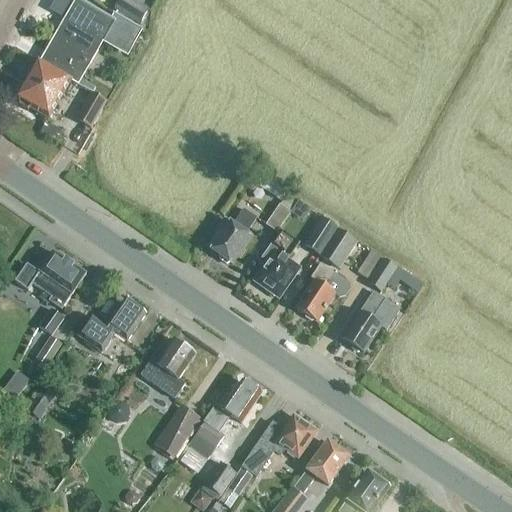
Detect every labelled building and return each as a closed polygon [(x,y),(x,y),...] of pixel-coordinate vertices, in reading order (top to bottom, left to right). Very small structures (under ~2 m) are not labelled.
[(41,63),(70,82),(72,83),(79,87),(102,46),(127,59),(142,33),(113,16),(111,21),(74,0),(56,0),(49,13),(64,22),(40,62),(41,63)] [(140,26),(149,11),(129,0),(119,0),(113,11),(140,26)] [(49,124),(72,83),(70,82),(41,63),(40,62),(39,64),(37,63),(13,103),(20,107),(20,111),(27,114),(30,113),(49,124)] [(92,131),(106,103),(91,94),(76,121),(92,131)] [(277,235),(291,214),(279,206),(265,227),(277,235)] [(245,237),(256,221),(243,212),(232,228),(224,223),(216,236),(219,238),(210,252),(219,259),(219,262),(226,267),(229,265),(232,267),(250,241),(245,237)] [(320,260),(338,232),(337,232),(337,231),(322,221),(304,249),(320,260)] [(338,232),(320,260),(339,273),(357,245),(338,232)] [(291,284),(297,276),(295,275),(296,272),(285,265),(298,247),(280,235),(259,266),(266,271),(257,284),(266,291),(265,293),(273,299),(275,297),(278,299),(289,283),(291,284)] [(27,267),(15,285),(27,293),(31,287),(51,300),(49,304),(52,306),(54,303),(63,309),(71,298),(86,278),(53,255),(39,275),(27,267)] [(382,262),(370,282),(368,286),(382,295),(397,270),(382,262)] [(345,300),(350,292),(349,287),(320,267),(310,281),(314,284),(296,312),(305,318),(305,320),(311,324),(314,324),(317,326),(335,299),(339,301),(345,300)] [(386,334),(400,312),(373,295),(360,315),(361,316),(343,343),(351,348),(351,351),(357,355),(360,354),(363,356),(380,330),(386,334)] [(128,312),(122,308),(106,330),(91,319),(78,338),(101,353),(114,335),(126,344),(145,318),(130,308),(128,312)] [(38,330),(51,339),(63,321),(50,312),(38,330)] [(47,368),(61,346),(49,339),(36,362),(47,368)] [(174,404),(184,389),(177,384),(195,358),(193,357),(194,352),(187,347),(183,349),(173,343),(163,358),(159,355),(152,366),(151,366),(140,380),(174,404)] [(17,374),(0,395),(13,405),(30,384),(17,374)] [(61,386),(51,379),(46,386),(45,385),(26,413),(39,422),(58,395),(56,394),(61,386)] [(240,426),(260,398),(242,385),(229,402),(225,399),(218,409),(215,407),(202,425),(203,425),(187,447),(206,461),(222,438),(217,435),(229,418),(240,426)] [(174,463),(202,423),(180,408),(153,448),(174,463)] [(315,435),(294,421),(285,434),(273,426),(240,471),(256,481),(274,455),(280,460),(286,452),(298,460),(315,435)] [(336,453),(327,447),(308,474),(307,473),(294,492),(303,498),(316,480),(328,489),(348,461),(345,459),(344,456),(339,453),(336,453)] [(221,498),(236,475),(220,464),(204,487),(221,498)] [(232,508),(251,479),(240,472),(221,501),(232,508)] [(374,511),(374,509),(388,490),(385,488),(384,486),(379,482),(377,482),(367,475),(346,504),(347,504),(340,511),(374,511)] [(300,511),(307,503),(291,490),(274,511),(300,511)]
